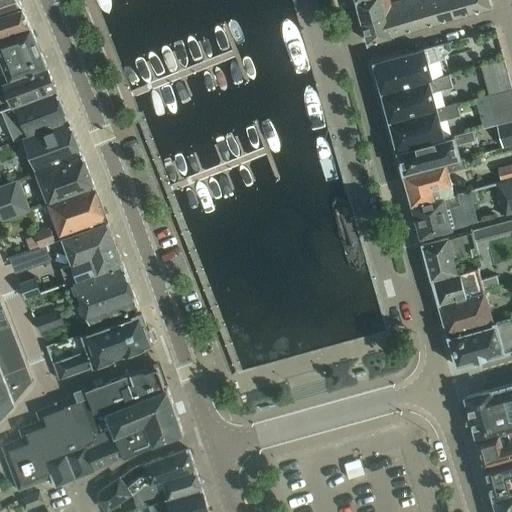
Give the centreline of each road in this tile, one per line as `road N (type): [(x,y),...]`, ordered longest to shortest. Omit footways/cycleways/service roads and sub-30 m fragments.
road 1 (secondary): [(180,344),(47,0)]
road 2 (residential): [(442,384),(357,54)]
road 3 (secondary): [(216,450),(442,384)]
road 4 (residential): [(357,54),(509,13)]
road 5 (residential): [(53,393),(0,264)]
road 6 (residential): [(180,344),(53,393)]
road 7 (secondary): [(481,511),(442,384)]
